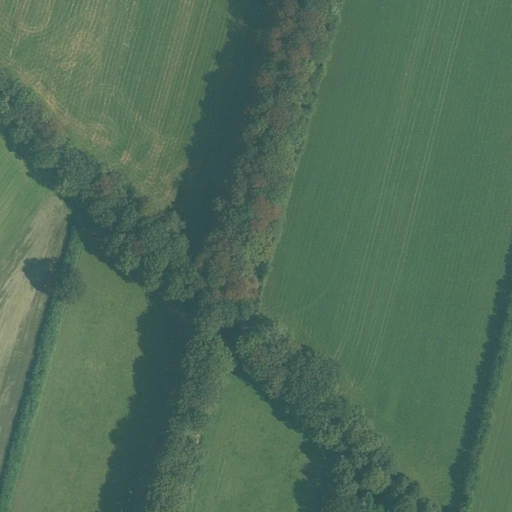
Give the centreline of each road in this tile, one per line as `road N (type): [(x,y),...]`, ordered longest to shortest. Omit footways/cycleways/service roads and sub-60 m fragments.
road 1 (track): [(416,511),(241,326),(0,96)]
road 2 (unclassified): [(160,511),(301,0)]
